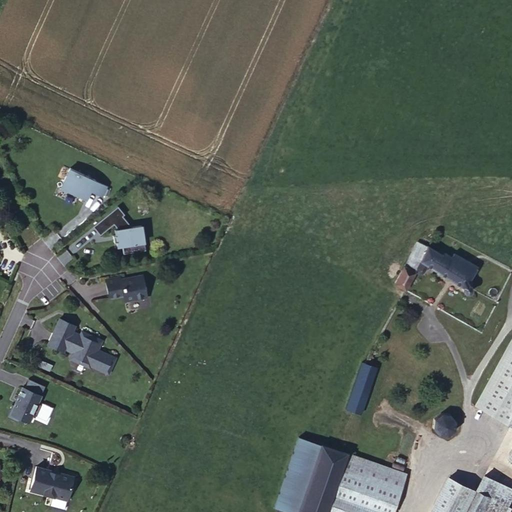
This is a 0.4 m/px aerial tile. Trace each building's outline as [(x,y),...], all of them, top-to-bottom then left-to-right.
[(97,185),(72,173),(62,193),(87,205),(97,185)] [(142,243),(142,231),(132,232),(123,221),(125,219),(118,211),(93,231),(100,239),(114,229),(117,232),(115,232),(115,237),(112,237),(112,244),(115,244),(115,249),(120,249),(121,257),(134,257),(134,244),(142,243)] [(433,251),(417,244),(409,264),(417,267),(422,262),(455,276),(455,278),(455,280),(457,282),(460,284),(462,284),(465,284),(467,282),(467,278),(468,276),(465,273),(471,255),(448,247),(445,252),(435,247),(433,251)] [(391,257),(407,266),(411,259),(395,249),(391,257)] [(510,278),(511,275),(511,259),(508,256),(498,268),(510,278)] [(398,285),(407,266),(391,257),(382,276),(398,285)] [(122,282),(107,284),(110,302),(124,300),(125,305),(127,307),(136,305),(137,306),(144,306),(148,304),(145,282),(131,284),(131,285),(122,286),(122,282)] [(76,331),(60,324),(50,351),(65,358),(66,355),(75,358),(73,365),(92,373),(103,345),(83,337),(82,342),(73,338),(76,331)] [(511,337),(500,331),(467,402),(511,422),(511,337)] [(338,407),(348,410),(352,412),(367,360),(353,355),(338,407)] [(15,410),(13,409),(8,422),(20,427),(22,422),(30,426),(34,418),(38,420),(42,408),(38,407),(45,389),(38,387),(38,388),(29,385),(26,392),(23,391),(15,410)] [(343,432),(348,410),(338,407),(332,429),(343,432)] [(437,407),(434,407),(432,408),(430,409),(428,411),(425,415),(424,418),(424,422),(424,425),(425,428),(427,430),(430,432),(434,433),(438,433),(442,430),(445,427),(447,421),(447,417),(445,413),(444,410),(441,408),(437,407)] [(309,460),(315,443),(291,437),(286,454),(309,460)] [(319,511),(326,493),(339,451),(315,443),(309,460),(302,484),(292,511),(319,511)] [(398,468),(339,451),(326,493),(384,509),(398,468)] [(302,484),(309,460),(286,454),(279,478),(302,484)] [(73,489),(38,477),(31,500),(66,511),(73,489)] [(274,511),(292,511),(302,484),(279,478),(269,511),(274,511)] [(493,511),(502,494),(469,478),(462,493),(476,500),(470,511),(493,511)] [(435,481),(420,511),(453,511),(462,493),(435,481)] [(383,511),(384,509),(326,493),(319,511),(383,511)] [(462,493),(453,511),(470,511),(476,500),(462,493)]
